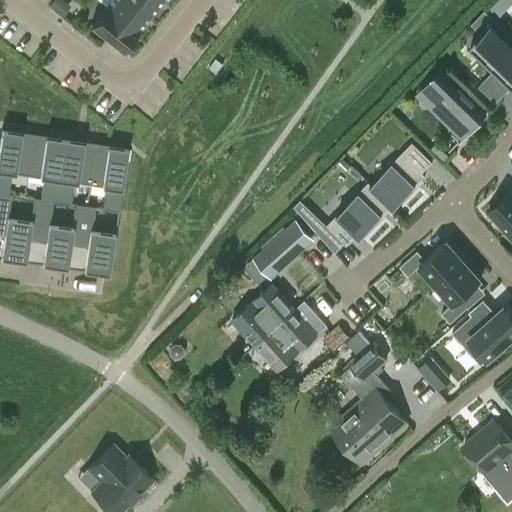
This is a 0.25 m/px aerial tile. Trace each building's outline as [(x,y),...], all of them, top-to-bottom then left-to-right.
[(54,0),(50,6),(59,13),(67,3),(63,0),(54,0)] [(150,15),(131,0),(109,0),(105,6),(137,32),(150,15)] [(162,0),(131,0),(150,15),(162,0)] [(502,0),(497,0),(490,7),(499,16),(509,5),(502,0)] [(137,32),(105,6),(91,24),(123,50),(137,32)] [(511,40),(492,21),(488,25),(488,26),(484,30),(477,36),(478,37),(472,43),(493,64),(509,79),(508,80),(510,82),(511,81),(511,82),(511,40)] [(448,129),(460,140),(487,112),(441,68),(421,87),(456,121),(448,129)] [(32,139),(21,137),(22,131),(2,128),(0,137),(0,191),(8,193),(8,192),(12,169),(28,172),(34,132),(33,132),(32,139)] [(44,174),(40,197),(40,198),(53,200),(53,201),(55,201),(65,137),(45,134),(44,141),(33,139),(34,132),(28,172),(44,174)] [(65,137),(55,201),(70,203),(74,179),(90,181),(96,142),(95,142),(94,148),(83,147),(84,140),(65,137)] [(412,141),(371,183),(391,205),(393,207),(425,174),(422,171),(432,161),(412,141)] [(108,144),(107,150),(96,148),(97,142),(96,142),(90,181),(106,184),(102,208),(118,211),(128,147),(108,144)] [(391,205),(371,183),(368,181),(326,224),(346,244),(357,234),(360,237),(391,205)] [(8,193),(0,191),(0,233),(4,234),(0,257),(26,260),(29,238),(28,238),(31,219),(30,219),(8,216),(11,193),(8,192),(8,193)] [(511,191),(489,212),(511,237),(511,191)] [(53,200),(40,198),(40,197),(34,196),(34,197),(30,219),(31,219),(28,238),(29,238),(45,240),(42,263),(67,267),(71,244),(70,244),(73,225),(72,225),(49,222),(53,201),(53,200)] [(83,269),(109,273),(115,232),(91,228),(95,205),(86,204),(75,202),(75,203),(72,225),(73,225),(70,244),(71,244),(87,247),(83,269)] [(296,219),(254,257),(269,274),(311,236),(296,219)] [(463,260),(446,240),(425,259),(418,250),(400,265),(408,275),(419,264),(436,284),(463,260)] [(436,284),(453,303),(442,313),(450,322),(468,307),(460,298),(481,279),(463,260),(436,284)] [(271,283),(232,318),(253,342),(292,305),(271,283)] [(277,368),(327,324),(305,298),(294,308),(292,305),(253,342),(277,368)] [(481,363),(511,335),(511,315),(504,306),(490,318),(480,307),(452,331),(481,363)] [(333,349),(348,335),(340,326),(324,340),(333,349)] [(360,329),(346,341),(357,354),(371,341),(360,329)] [(357,354),(348,362),(350,364),(364,380),(376,371),(389,359),(372,340),(371,341),(357,354)] [(418,368),(427,378),(439,368),(430,358),(418,368)] [(329,427),(360,461),(406,420),(385,396),(392,389),(376,371),(364,380),(350,364),(341,372),(363,397),(329,427)] [(511,375),(500,386),(511,399),(511,398),(511,375)] [(271,391),(262,398),(267,405),(276,397),(271,391)] [(463,446),(484,471),(511,446),(511,438),(495,419),(463,446)] [(91,490),(112,511),(117,511),(152,478),(128,453),(125,456),(112,443),(88,467),(101,480),(91,490)]
